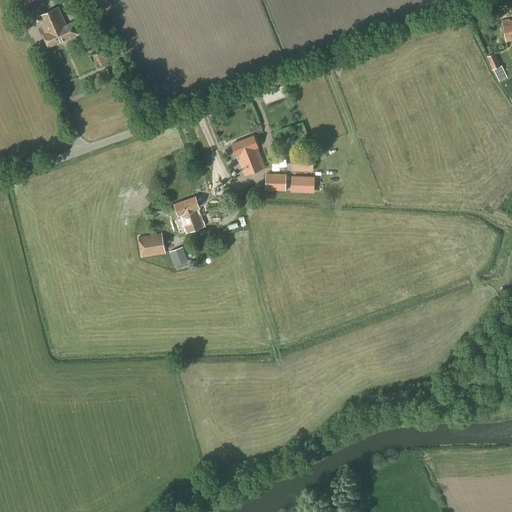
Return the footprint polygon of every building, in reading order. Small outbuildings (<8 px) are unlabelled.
[(66,25),(58,7),(37,17),(45,35),(43,36),(48,48),(76,35),(71,23),(66,25)] [(511,20),(509,21),(508,19),(502,20),(505,42),(511,40),(511,20)] [(492,70),(500,66),(494,53),(486,57),(492,70)] [(258,147),(257,146),(253,136),(231,145),(236,156),(244,176),(265,168),(257,148),(258,147)] [(313,172),(313,155),(292,154),(291,171),(313,172)] [(286,191),(286,174),(265,174),(265,191),(286,191)] [(313,192),(313,178),(307,178),(292,177),(291,191),(313,192)] [(205,227),(198,209),(199,208),(195,197),(174,205),(178,216),(179,216),(185,234),(205,227)] [(141,258),(165,254),(161,234),(138,237),(141,258)] [(188,262),(187,259),(182,247),(169,252),(173,264),(175,268),(188,262)]
